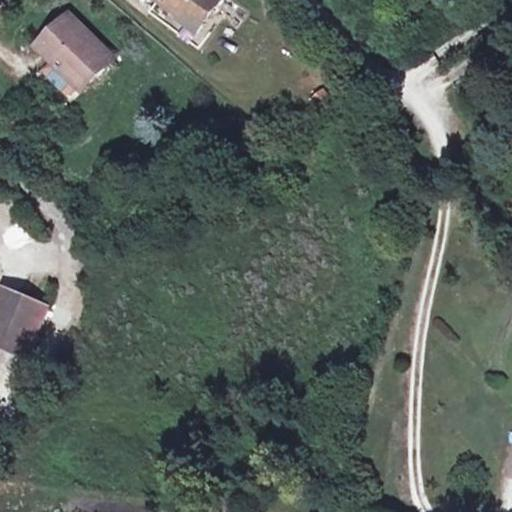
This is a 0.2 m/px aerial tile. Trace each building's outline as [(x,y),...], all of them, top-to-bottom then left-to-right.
[(157,0),(183,19),(186,15),(202,27),(221,0),(157,0)] [(0,24),(11,14),(0,3),(0,24)] [(115,61),(73,20),(63,30),(60,27),(44,43),(58,57),(53,62),(38,77),(69,108),(115,61)] [(58,57),(44,43),(38,49),(53,62),(58,57)] [(0,348),(27,359),(48,308),(4,290),(0,298),(0,348)] [(236,511),(242,502),(223,493),(213,511),(236,511)]
